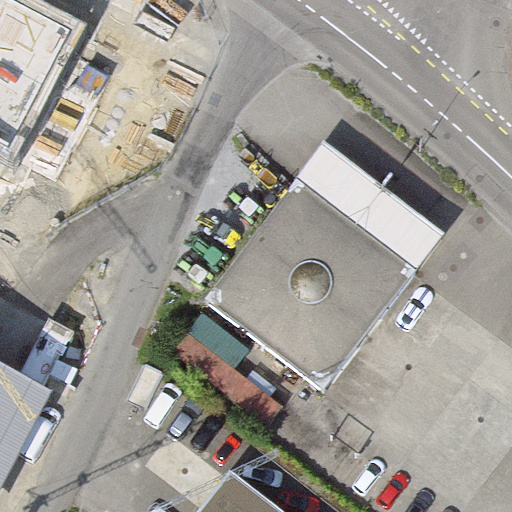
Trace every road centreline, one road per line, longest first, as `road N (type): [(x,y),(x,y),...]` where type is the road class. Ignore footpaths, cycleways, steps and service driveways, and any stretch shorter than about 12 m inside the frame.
road 1 (residential): [(288,0),(60,511)]
road 2 (secondary): [(511,178),(406,80)]
road 3 (tertiary): [(406,80),(303,0)]
